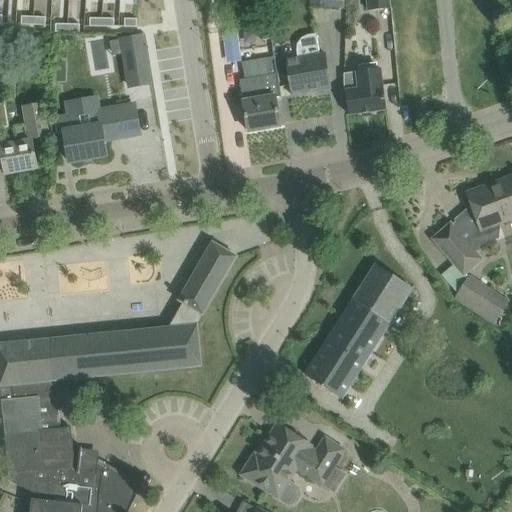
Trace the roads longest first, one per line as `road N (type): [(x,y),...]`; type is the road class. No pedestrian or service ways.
road 1 (unclassified): [(173,511),(303,285),(296,181)]
road 2 (tertiary): [(296,181),(368,166),(511,117)]
road 3 (tertiary): [(0,227),(217,193)]
road 4 (residential): [(179,0),(217,193)]
